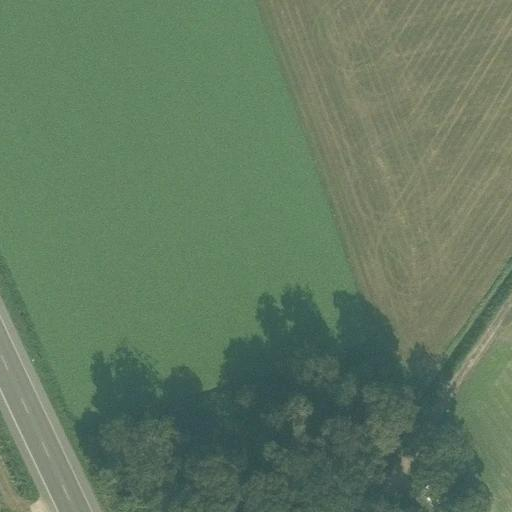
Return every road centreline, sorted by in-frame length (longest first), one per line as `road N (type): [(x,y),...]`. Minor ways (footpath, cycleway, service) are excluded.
road 1 (track): [(511,300),(377,511)]
road 2 (secondary): [(73,511),(0,355)]
